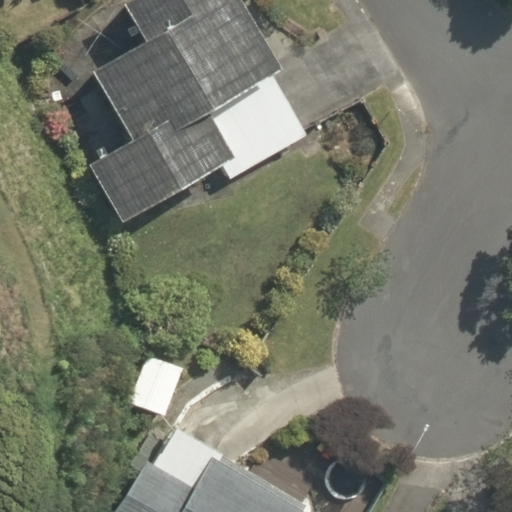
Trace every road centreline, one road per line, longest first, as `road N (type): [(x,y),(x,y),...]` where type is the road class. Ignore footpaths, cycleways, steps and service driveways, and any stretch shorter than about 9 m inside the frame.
road 1 (residential): [(494,110),(438,358)]
road 2 (residential): [(494,110),(410,0)]
